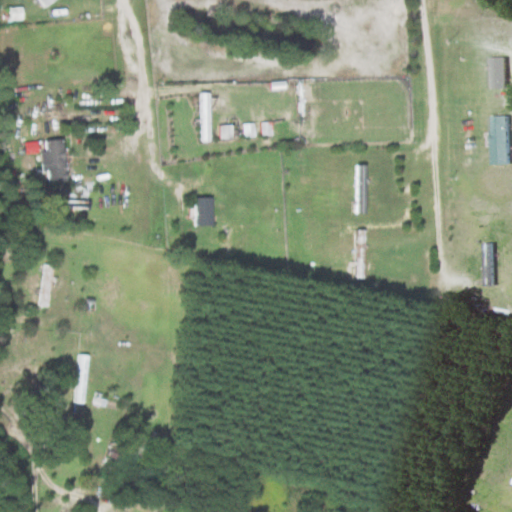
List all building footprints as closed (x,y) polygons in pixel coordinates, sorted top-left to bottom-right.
[(198,141),(207,141),(207,92),(198,92),(198,141)] [(507,115),(490,115),(490,164),(507,164),(507,115)] [(64,182),(60,139),(40,141),(43,183),(64,182)] [(364,165),(353,165),(353,213),(364,213),(364,165)] [(209,198),(192,198),(192,226),(209,226),(209,198)] [(493,243),(484,243),(484,286),(493,286),(493,243)] [(46,308),(53,266),(43,264),(36,306),(46,308)] [(86,355),(76,354),(72,403),(82,403),(86,355)] [(91,404),(101,406),(103,394),(94,392),(91,404)]
